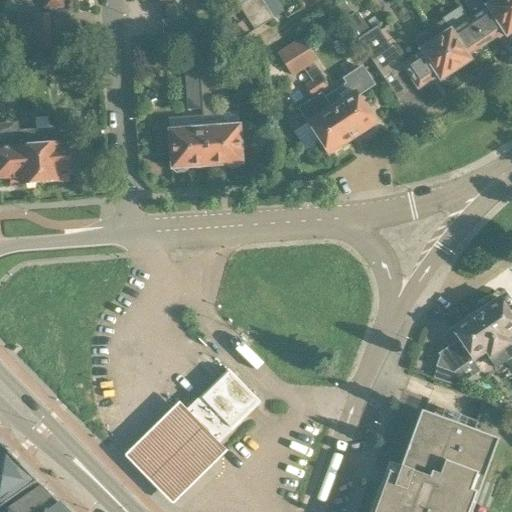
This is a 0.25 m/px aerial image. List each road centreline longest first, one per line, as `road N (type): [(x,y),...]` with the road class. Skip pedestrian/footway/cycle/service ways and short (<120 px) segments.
road 1 (residential): [(339,215),(385,146),(511,61)]
road 2 (residential): [(125,233),(110,0)]
road 3 (residential): [(315,511),(395,311)]
road 4 (residential): [(339,215),(125,233)]
road 5 (residential): [(499,178),(339,215)]
road 6 (secondary): [(96,481),(0,374)]
road 7 (residential): [(421,283),(499,178)]
road 8 (residential): [(125,233),(0,249)]
road 9 (secondary): [(0,410),(35,445),(96,481)]
